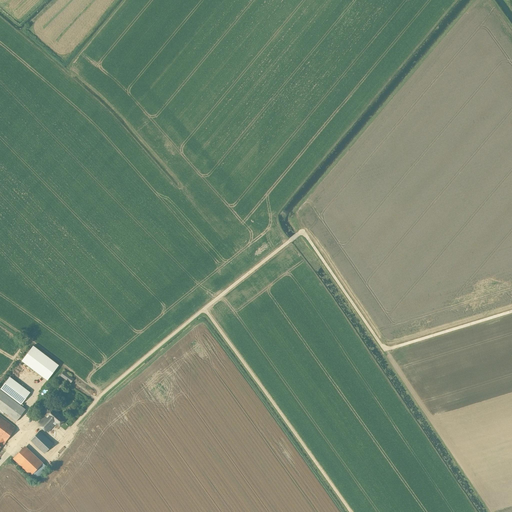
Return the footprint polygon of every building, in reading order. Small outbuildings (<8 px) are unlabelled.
[(21,361),(38,374),(47,380),(59,365),(33,346),(21,361)] [(74,379),(64,371),(60,376),(71,383),(74,379)] [(0,389),(21,404),(30,393),(9,377),(0,389)] [(0,389),(0,409),(16,422),(25,409),(0,389)] [(38,423),(40,425),(39,426),(45,432),(46,431),(48,432),(57,423),(59,426),(63,421),(50,409),(48,412),(47,411),(46,412),(47,413),(38,423)] [(0,449),(0,450),(5,443),(15,428),(14,427),(15,426),(0,414),(0,449)] [(39,431),(30,440),(44,454),(53,444),(39,431)] [(25,446),(13,459),(31,476),(35,480),(47,468),(43,463),(25,446)]
